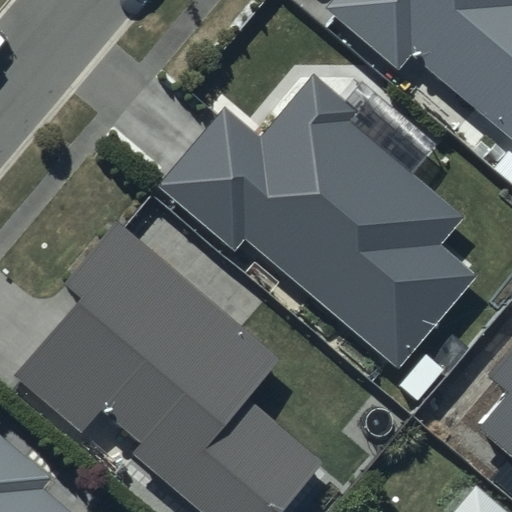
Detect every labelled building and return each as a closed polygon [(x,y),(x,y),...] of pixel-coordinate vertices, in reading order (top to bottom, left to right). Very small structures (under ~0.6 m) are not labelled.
[(511,0),(326,0),(399,59),(410,46),(511,130),(511,0)] [(362,111),(312,71),(260,135),(223,105),(158,185),(236,248),(244,238),(401,364),(473,275),(438,247),(463,216),(350,125),(362,111)] [(286,357),(116,219),(65,281),(82,295),(15,376),(82,430),(99,409),(141,443),(130,455),(200,511),(282,511),(325,460),(251,400),(286,357)] [(511,326),(482,363),(505,381),(477,416),(511,445),(511,326)] [(45,475),(0,437),(0,511),(72,511),(38,483),(45,475)] [(511,511),(511,510),(471,475),(438,511),(511,511)]
